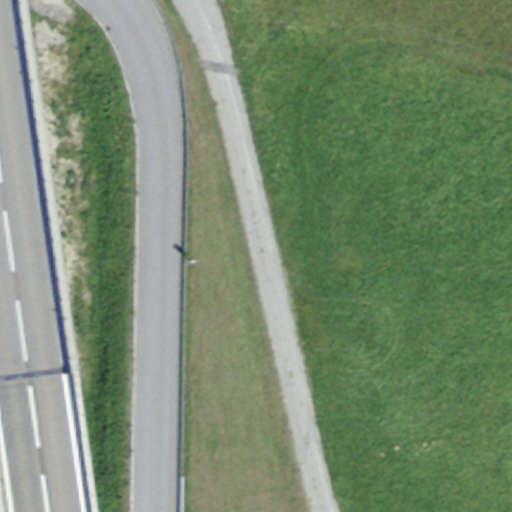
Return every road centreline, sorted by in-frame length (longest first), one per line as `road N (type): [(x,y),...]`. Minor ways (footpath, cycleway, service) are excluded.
road 1 (unclassified): [(324,511),(213,65),(187,0)]
road 2 (tertiary): [(164,511),(174,146),(150,10),(137,0)]
road 3 (primary): [(0,201),(46,511)]
